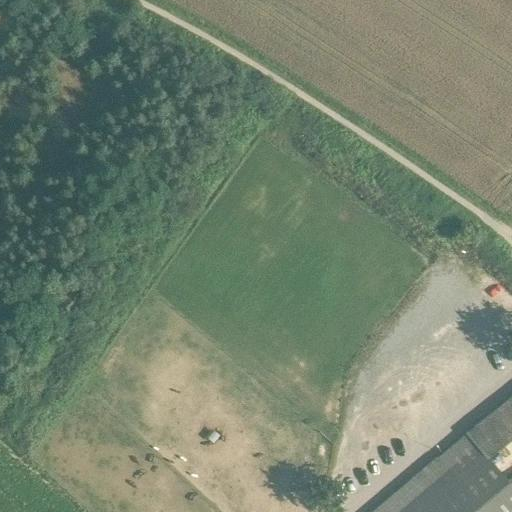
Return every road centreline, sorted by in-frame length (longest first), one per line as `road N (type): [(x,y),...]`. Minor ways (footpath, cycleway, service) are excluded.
road 1 (unknown): [(511,223),(147,0)]
road 2 (unclassified): [(358,511),(511,387)]
